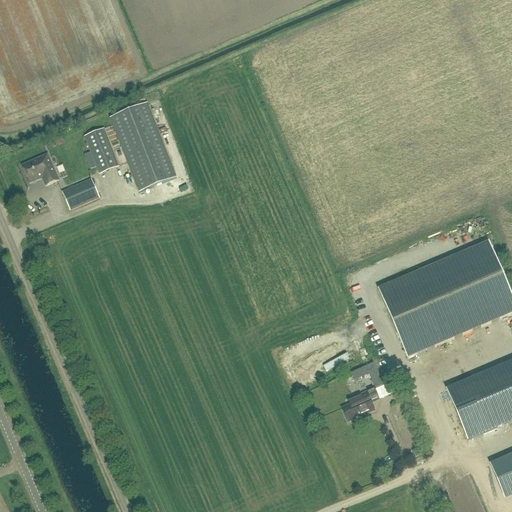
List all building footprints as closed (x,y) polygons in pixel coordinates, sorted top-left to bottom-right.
[(178,180),(153,105),(115,118),(140,193),(178,180)] [(107,130),(88,138),(101,175),(121,168),(107,130)] [(58,182),(47,157),(21,168),(29,185),(42,180),(45,188),(58,182)] [(64,191),(71,212),(103,201),(95,180),(64,191)] [(482,239),(481,230),(467,233),(468,236),(469,241),(482,239)] [(448,238),(437,241),(440,252),(464,245),(460,232),(448,236),(448,238)] [(511,315),(511,298),(489,244),(378,291),(408,360),(511,315)] [(352,363),(357,361),(352,352),(348,355),(352,363)] [(511,363),(447,391),(469,443),(511,424),(511,363)] [(373,364),(352,374),(355,382),(369,375),(376,390),(383,387),(373,364)] [(377,389),(382,401),(391,398),(387,386),(377,389)] [(379,401),(374,390),(363,395),(365,399),(341,410),(347,424),(374,412),(371,404),(379,401)]
